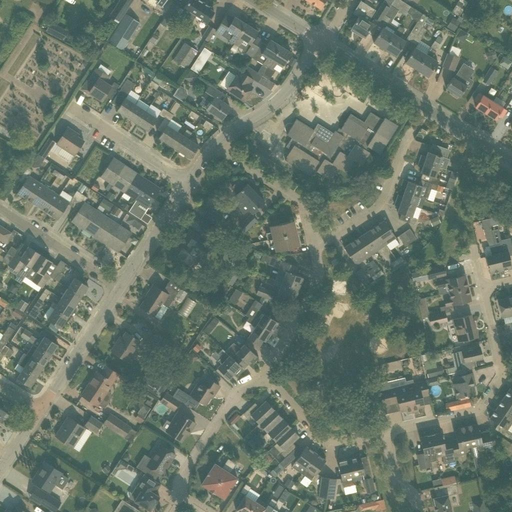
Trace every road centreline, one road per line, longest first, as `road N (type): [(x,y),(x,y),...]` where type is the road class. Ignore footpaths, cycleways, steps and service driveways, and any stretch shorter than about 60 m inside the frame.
road 1 (residential): [(384,434),(477,411),(501,374),(482,283)]
road 2 (tertiary): [(511,162),(315,40)]
road 3 (residential): [(315,250),(302,205),(215,145)]
road 4 (residential): [(182,497),(182,477),(236,394),(265,378)]
road 5 (residential): [(38,407),(121,284)]
road 6 (residential): [(215,145),(293,82),(315,40)]
road 7 (residential): [(315,250),(377,209),(404,141)]
road 8 (residential): [(121,284),(0,207)]
road 9 (residential): [(265,378),(318,434),(384,434)]
road 10 (residential): [(265,378),(302,315),(318,274),(315,250)]
road 11 (residential): [(188,181),(70,107)]
road 12 (residential): [(121,284),(188,181)]
